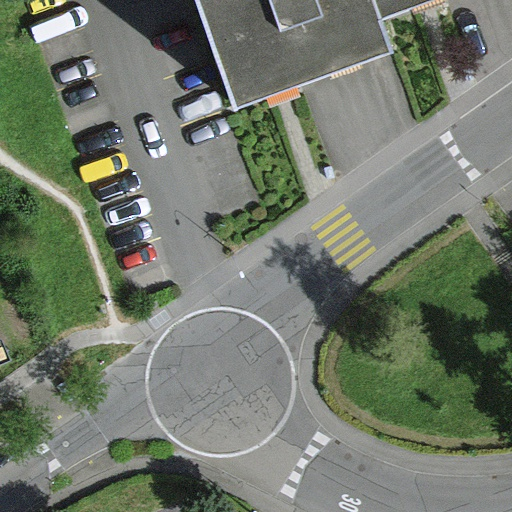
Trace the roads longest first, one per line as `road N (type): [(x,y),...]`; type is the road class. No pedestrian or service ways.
road 1 (residential): [(511,118),(263,310),(221,377)]
road 2 (residential): [(511,509),(423,509),(317,471),(221,377)]
road 3 (residential): [(221,377),(83,446),(0,501)]
